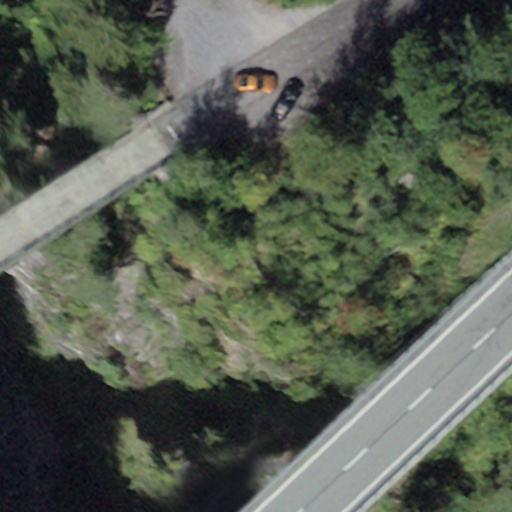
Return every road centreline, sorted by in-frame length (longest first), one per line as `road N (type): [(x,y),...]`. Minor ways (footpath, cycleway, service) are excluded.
road 1 (tertiary): [(511,311),(299,511)]
road 2 (track): [(189,123),(0,243)]
